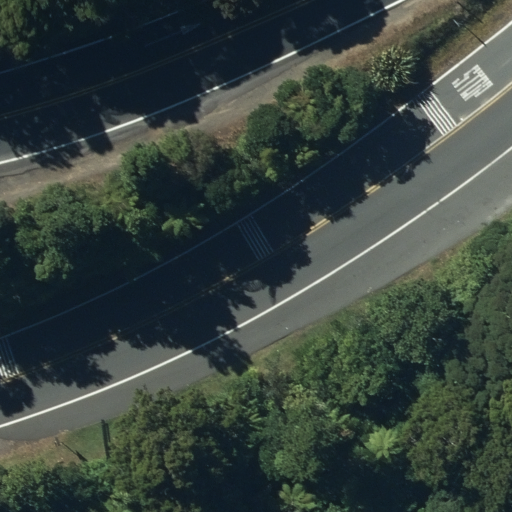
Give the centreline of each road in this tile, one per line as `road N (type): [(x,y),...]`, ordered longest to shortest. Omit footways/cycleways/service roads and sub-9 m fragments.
road 1 (secondary): [(511,84),(330,219),(211,291),(0,383)]
road 2 (tertiary): [(0,115),(68,97),(303,0)]
